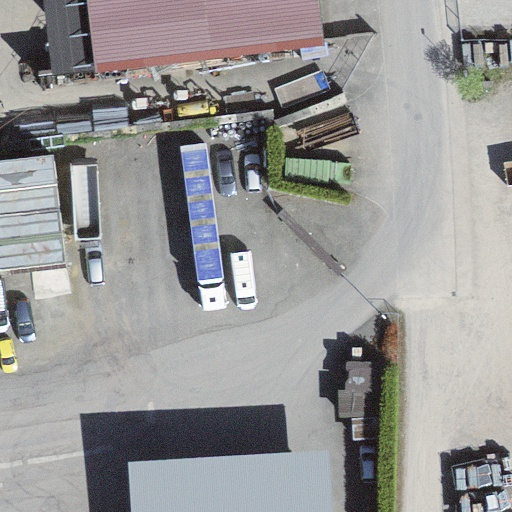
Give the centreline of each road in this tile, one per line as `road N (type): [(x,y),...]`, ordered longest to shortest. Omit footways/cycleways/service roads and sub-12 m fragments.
road 1 (unknown): [(0,422),(114,409),(257,368),(367,311),(443,243)]
road 2 (unclassified): [(412,0),(453,327)]
